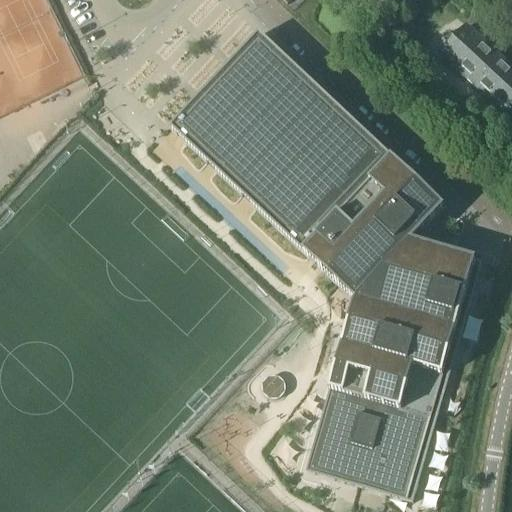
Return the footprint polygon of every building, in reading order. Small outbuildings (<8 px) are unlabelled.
[(394,24),(403,15),(386,0),(384,0),(377,8),(394,24)] [(386,0),(403,15),(411,6),(403,0),(386,0)] [(386,33),(394,24),(377,8),(369,17),(386,33)] [(405,26),(389,43),(408,60),(424,43),(405,26)] [(511,121),(511,67),(468,27),(441,57),(511,121)] [(260,37),(171,131),(356,305),(307,474),(413,505),(482,265),(425,248),(420,238),(445,211),(260,37)]
